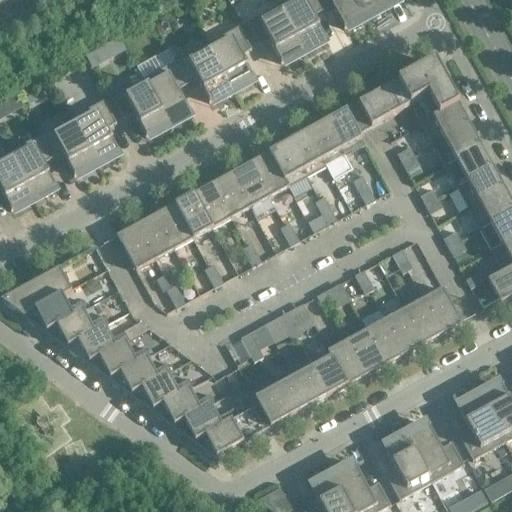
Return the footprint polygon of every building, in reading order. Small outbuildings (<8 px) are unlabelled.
[(322,13),(314,0),(291,0),(278,7),(303,53),(326,41),(325,40),(324,41),(312,18),(322,13)] [(366,19),(355,0),(314,0),(322,13),(332,8),(344,30),(343,31),(344,31),(366,19)] [(355,0),(366,19),(399,1),(397,0),(355,0)] [(303,53),(278,7),(245,25),(258,48),(268,42),(281,65),(280,65),(280,66),(303,53)] [(238,29),(206,47),(231,93),(254,80),(253,80),(240,58),(251,52),(238,29)] [(231,93),(206,47),(174,64),(187,87),(197,82),(209,104),(208,104),(208,105),(231,93)] [(187,87),(174,64),(143,81),(168,127),(191,115),(190,114),(189,115),(177,92),(187,87)] [(457,108),(434,66),(358,107),(371,130),(411,108),(422,128),(457,108)] [(168,127),(143,81),(110,99),(123,122),(133,116),(146,138),(145,139),(145,140),(168,127)] [(31,92),(24,96),(22,97),(28,108),(37,103),(31,92)] [(12,115),(20,111),(21,110),(15,99),(6,104),(12,115)] [(103,103),(71,121),(96,167),(119,154),(118,153),(118,154),(105,131),(116,126),(103,103)] [(469,130),(457,108),(422,128),(433,149),(469,130)] [(365,149),(345,114),(326,125),(345,160),(365,149)] [(96,167),(71,121),(39,138),(52,161),(62,155),(74,178),(73,178),(73,179),(96,167)] [(345,160),(326,125),(307,135),(326,170),(345,160)] [(480,151),(469,130),(433,149),(445,170),(480,151)] [(326,170),(307,135),(288,145),(307,180),(326,170)] [(52,161),(39,138),(8,155),(33,201),(56,189),(55,188),(54,188),(42,166),(52,161)] [(307,180),(288,145),(269,156),(288,191),(307,180)] [(409,150),(396,158),(401,167),(414,159),(409,150)] [(492,172),(480,151),(445,170),(456,191),(492,172)] [(33,201),(8,155),(0,159),(0,192),(11,212),(10,213),(33,201)] [(288,191),(269,156),(250,166),(269,201),(288,191)] [(419,168),(414,159),(401,167),(406,176),(419,168)] [(269,201),(250,166),(231,176),(250,211),(269,201)] [(503,193),(492,172),(456,191),(468,212),(503,193)] [(250,211),(231,176),(212,187),(231,222),(250,211)] [(368,191),(362,179),(352,184),(359,197),(368,191)] [(231,222),(212,187),(193,197),(212,232),(231,222)] [(375,204),(368,191),(359,197),(366,209),(375,204)] [(433,192),(419,200),(424,209),(437,201),(433,192)] [(511,215),(511,208),(503,193),(468,212),(479,233),(511,215)] [(212,232),(193,197),(174,208),(193,242),(212,232)] [(314,205),(321,217),(330,212),(324,200),(314,205)] [(443,211),(437,201),(424,209),(430,218),(443,211)] [(193,242),(174,208),(155,218),(174,253),(193,242)] [(337,224),(330,212),(321,217),(328,230),(337,224)] [(511,242),(511,215),(479,233),(491,254),(511,242)] [(174,253),(155,218),(136,228),(155,263),(174,253)] [(294,236),(289,226),(279,232),(285,241),(294,236)] [(155,263),(136,228),(116,239),(136,274),(155,263)] [(456,235),(443,242),(447,251),(460,244),(456,235)] [(299,245),(294,236),(285,241),(290,250),(299,245)] [(511,270),(511,242),(491,254),(502,275),(511,270)] [(465,253),(460,244),(447,251),(452,260),(465,253)] [(256,256),(251,247),(241,252),(247,262),(256,256)] [(406,262),(401,253),(392,258),(397,268),(406,262)] [(261,266),(256,256),(247,262),(252,271),(261,266)] [(411,272),(406,262),(397,268),(402,277),(411,272)] [(218,277),(213,268),(204,273),(209,282),(218,277)] [(511,298),(511,270),(502,275),(487,283),(500,305),(511,298)] [(71,293),(59,271),(0,303),(22,319),(61,298),(61,299),(71,293)] [(368,283),(363,274),(354,279),(359,288),(368,283)] [(478,276),(465,283),(470,292),(483,285),(478,276)] [(223,287),(218,277),(209,282),(214,292),(223,287)] [(374,293),(368,283),(359,288),(364,298),(374,293)] [(175,289),(166,294),(171,303),(180,298),(175,289)] [(442,291),(422,302),(441,337),(461,326),(442,291)] [(331,304),(325,294),(316,300),(321,309),(331,304)] [(61,298),(22,319),(43,335),(82,314),(87,312),(82,303),(68,310),(61,299),(61,298)] [(185,307),(180,298),(171,303),(176,313),(185,307)] [(441,337),(422,302),(403,313),(422,347),(441,337)] [(336,313),(331,304),(321,309),(326,318),(336,313)] [(422,347),(403,313),(384,323),(403,358),(422,347)] [(82,314),(43,335),(65,351),(103,329),(104,330),(108,328),(103,318),(89,326),(82,314)] [(294,327),(288,315),(278,320),(285,332),(294,327)] [(403,358),(384,323),(365,333),(384,368),(403,358)] [(301,339),(294,327),(285,332),(291,345),(301,339)] [(103,329),(65,351),(86,366),(125,345),(125,346),(129,343),(124,334),(110,342),(104,330),(103,329)] [(384,368),(365,333),(346,344),(365,379),(384,368)] [(256,348),(250,336),(240,341),(247,353),(256,348)] [(365,379),(346,344),(327,354),(346,389),(365,379)] [(125,345),(86,366),(107,382),(146,361),(150,359),(145,350),(131,357),(125,346),(125,345)] [(263,360),(256,348),(247,353),(253,365),(263,360)] [(346,389),(327,354),(308,364),(327,399),(346,389)] [(146,361),(107,382),(128,398),(167,377),(171,375),(167,366),(153,373),(146,361)] [(327,399),(308,364),(289,375),(309,410),(327,399)] [(309,410),(289,375),(270,385),(290,420),(309,410)] [(167,377),(128,398),(149,414),(188,392),(189,393),(193,391),(188,381),(174,389),(167,377)] [(290,420),(270,385),(251,396),(257,408),(258,408),(271,430),(290,420)] [(502,388),(479,400),(504,446),(511,441),(511,407),(502,389),(502,388)] [(188,392),(149,414),(171,429),(210,408),(214,406),(209,397),(195,405),(189,393),(188,392)] [(504,446),(479,400),(457,412),(457,413),(458,413),(470,435),(460,441),(472,464),(504,446)] [(210,408),(171,429),(192,445),(235,421),(230,413),(216,420),(210,408)] [(258,408),(257,408),(235,421),(192,445),(214,461),(271,430),(258,408)] [(429,428),(406,440),(431,486),(464,468),(451,445),(441,451),(428,429),(429,428)] [(431,486),(406,440),(383,452),(384,453),(385,453),(397,475),(386,481),(399,504),(431,486)] [(355,468),(333,480),(350,511),(383,511),(390,508),(378,485),(367,491),(355,469),(356,468),(355,468)] [(511,476),(486,491),(486,492),(492,503),(511,491),(511,476)] [(350,511),(333,480),(310,492),(311,493),(321,511),(350,511)] [(482,494),(472,500),(471,501),(477,511),(488,506),(482,494)] [(290,511),(283,498),(272,504),(276,511),(290,511)]
